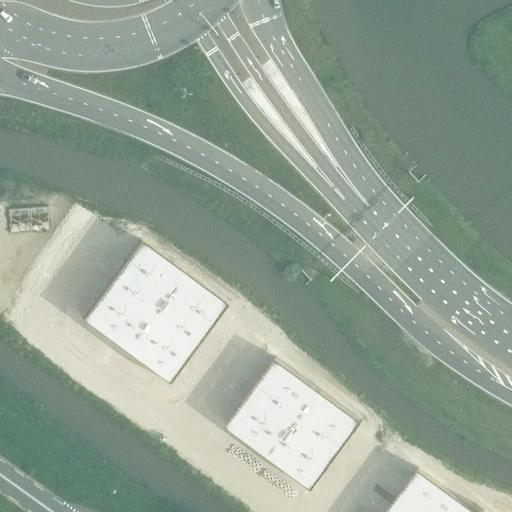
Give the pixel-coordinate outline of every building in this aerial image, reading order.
[(138,239),(124,259),(167,291),(182,271),(138,239)] [(124,259),(109,278),(153,310),(167,291),(124,259)] [(182,271),(167,291),(210,323),(225,303),(182,271)] [(109,278),(95,298),(138,330),(153,310),(109,278)] [(167,291),(153,310),(196,342),(210,323),(167,291)] [(95,298),(80,318),(124,350),(138,330),(95,298)] [(153,310),(138,330),(182,362),(196,342),(153,310)] [(138,330),(124,350),(167,382),(182,362),(138,330)] [(275,357),(254,385),(298,417),(318,389),(275,357)] [(254,385),(240,405),(283,437),(298,417),(254,385)] [(318,389),(298,417),(341,449),(362,421),(318,389)] [(240,405),(225,425),(269,457),(283,437),(240,405)] [(298,417),(283,437),(327,469),(341,449),(298,417)] [(283,437),(269,457),(312,489),(327,469),(283,437)] [(417,467),(400,491),(429,511),(460,511),(466,503),(417,467)] [(429,511),(400,491),(384,511),(429,511)] [(478,511),(466,503),(460,511),(478,511)]
